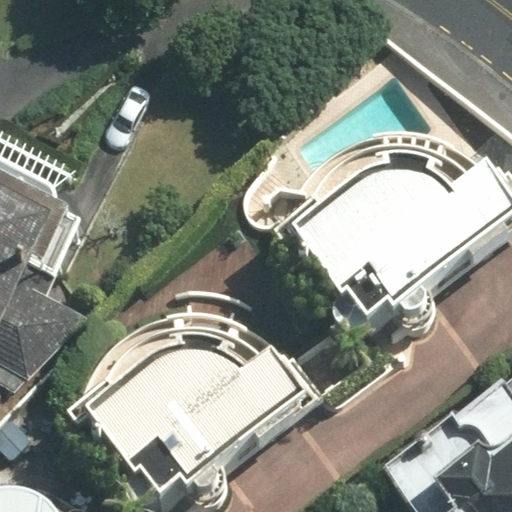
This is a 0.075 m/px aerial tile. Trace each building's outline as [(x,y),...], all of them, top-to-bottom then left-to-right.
[(428,139),(320,221),(401,327),(511,242),(511,166),(502,153),(477,138),(455,134),(428,139)] [(88,228),(0,182),(0,381),(23,395),(89,323),(49,302),(88,228)] [(211,322),(103,404),(184,510),(332,398),(285,336),(260,321),(238,317),(211,322)] [(511,511),(511,391),(393,479),(417,511),(511,511)] [(6,502),(0,506),(0,511),(73,511),(55,501),(33,497),(6,502)]
